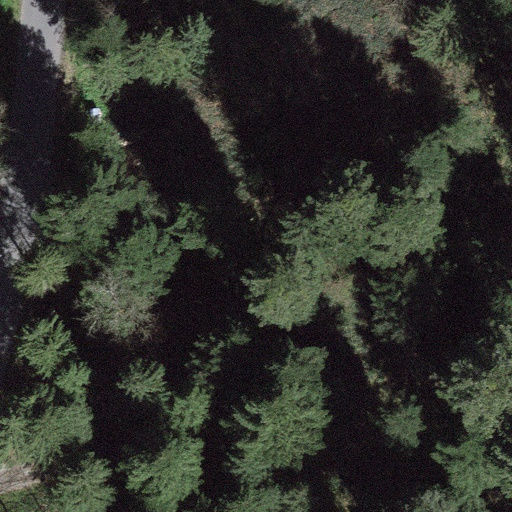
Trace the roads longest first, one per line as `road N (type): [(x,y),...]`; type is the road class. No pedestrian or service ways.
road 1 (track): [(0,493),(178,460),(511,489)]
road 2 (unclassified): [(48,0),(0,258)]
